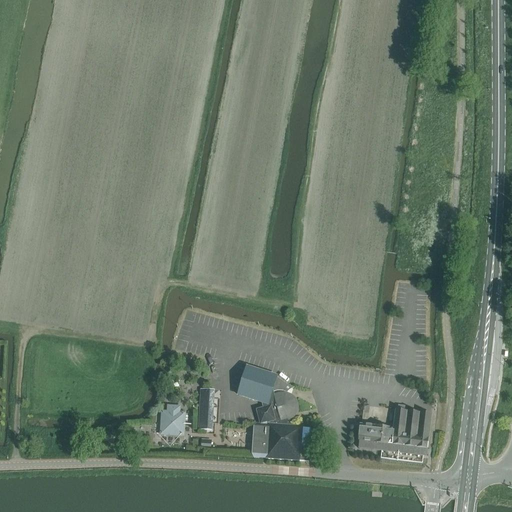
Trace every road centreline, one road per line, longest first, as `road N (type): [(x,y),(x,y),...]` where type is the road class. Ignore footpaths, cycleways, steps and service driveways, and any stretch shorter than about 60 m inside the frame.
road 1 (primary): [(468,484),(499,201),(501,0)]
road 2 (tertiary): [(0,467),(192,465),(436,482)]
